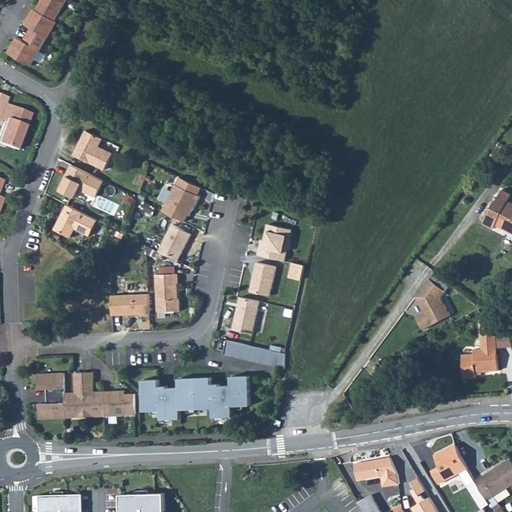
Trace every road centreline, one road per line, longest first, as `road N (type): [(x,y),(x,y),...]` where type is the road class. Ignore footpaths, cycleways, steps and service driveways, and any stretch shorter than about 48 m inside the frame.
road 1 (tertiary): [(511,412),(314,442),(147,454)]
road 2 (residential): [(233,197),(204,323),(190,334),(12,345)]
road 3 (residential): [(11,244),(60,100)]
